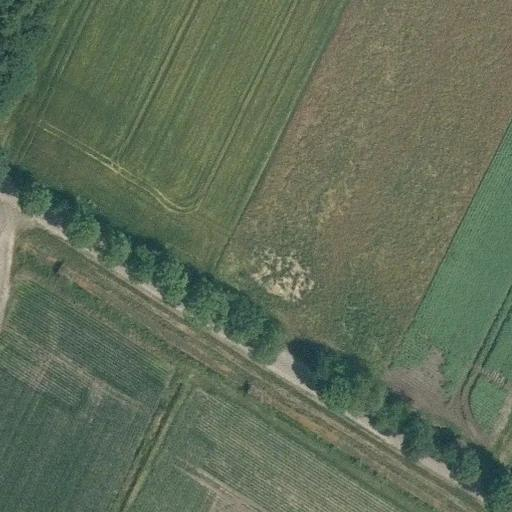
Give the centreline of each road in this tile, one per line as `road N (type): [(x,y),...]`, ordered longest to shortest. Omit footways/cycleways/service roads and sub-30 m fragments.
road 1 (unclassified): [(0,184),(511,509)]
road 2 (track): [(0,313),(12,193)]
